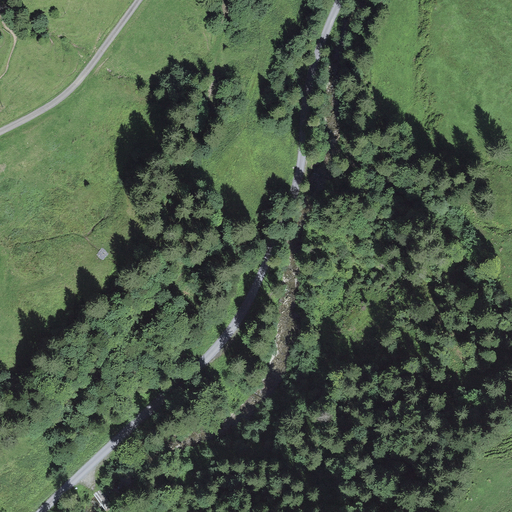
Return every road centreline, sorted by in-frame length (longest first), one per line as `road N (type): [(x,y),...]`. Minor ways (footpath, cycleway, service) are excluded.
road 1 (unclassified): [(337,0),(306,82),(300,172),(240,323),(213,357),(41,511)]
road 2 (track): [(138,0),(64,95),(0,131)]
